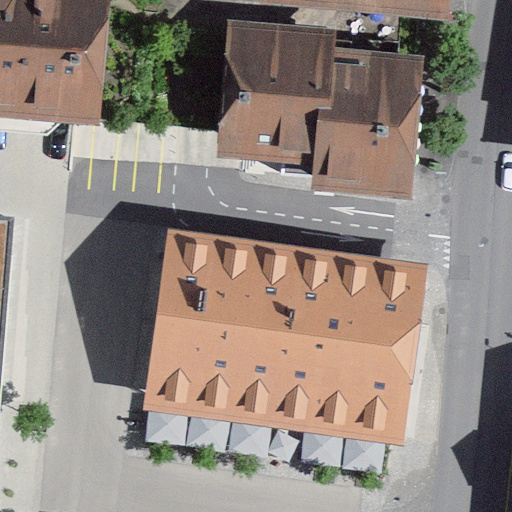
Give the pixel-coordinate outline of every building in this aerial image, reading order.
[(0,0),(0,111),(115,122),(118,0),(0,0)] [(283,0),(284,3),(458,13),(458,0),(283,0)] [(337,41),(235,33),(225,158),(318,165),(316,185),(409,193),(418,68),(335,61),(337,41)] [(156,374),(279,391),(297,265),(173,248),(156,374)] [(297,265),(279,391),(396,407),(413,281),(297,265)]
